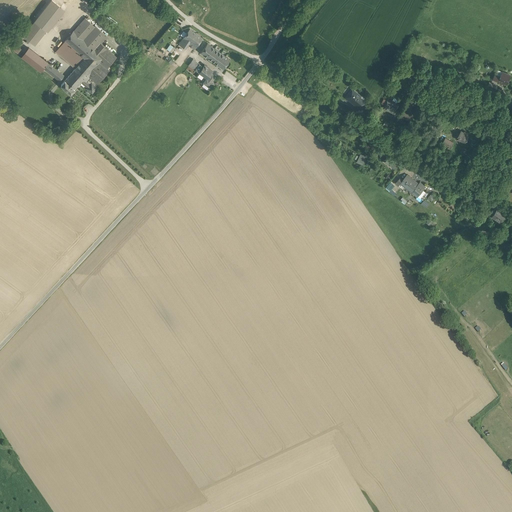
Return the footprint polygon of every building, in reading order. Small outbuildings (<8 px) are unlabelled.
[(47,31),(64,9),(51,0),(34,21),(46,30),(47,31)] [(95,26),(85,18),(74,31),(90,45),(94,49),(100,43),(107,36),(95,26)] [(34,21),(23,35),(35,44),(46,30),(34,21)] [(203,38),(190,29),(183,38),(196,47),(203,38)] [(74,31),(73,31),(65,40),(81,55),(90,45),(74,31)] [(183,38),(179,45),(186,49),(188,45),(194,49),(196,47),(183,38)] [(81,55),(65,40),(55,51),(75,68),(79,64),(85,57),(81,55)] [(100,43),(94,49),(90,45),(81,55),(85,57),(95,66),(89,73),(83,80),(86,82),(90,77),(102,64),(107,68),(116,57),(100,43)] [(201,52),(223,69),(230,59),(208,43),(201,52)] [(173,52),(176,48),(171,44),(167,49),(173,52)] [(48,62),(29,47),(22,56),(41,71),(43,68),(48,62)] [(95,66),(85,57),(79,64),(89,73),(95,66)] [(188,65),(199,72),(203,66),(193,59),(188,65)] [(64,75),(48,62),(43,68),(60,81),(64,75)] [(89,73),(79,64),(75,68),(65,80),(75,89),(83,80),(89,73)] [(102,64),(90,77),(97,83),(97,84),(109,70),(107,68),(102,64)] [(199,72),(200,73),(204,76),(207,78),(204,83),(209,87),(213,83),(211,82),(216,76),(212,73),(212,74),(211,73),(213,71),(205,65),(203,66),(199,72)] [(500,75),(495,73),(492,79),(502,83),(503,82),(507,83),(510,75),(502,71),(500,75)] [(97,83),(90,77),(86,82),(87,84),(86,86),(88,87),(87,88),(92,93),(97,87),(95,86),(97,83)] [(65,80),(61,85),(71,93),(75,89),(65,80)] [(402,86),(395,81),(393,84),(399,89),(402,86)] [(360,92),(351,85),(345,93),(360,105),(365,99),(359,93),(360,92)] [(399,100),(389,95),(385,104),(395,109),(399,100)] [(407,104),(407,103),(403,111),(414,116),(418,108),(411,105),(407,104)] [(466,132),(465,133),(461,130),(459,133),(458,132),(456,134),(458,135),(456,137),(465,142),(470,135),(466,132)] [(453,141),(445,136),(442,141),(450,146),(453,141)] [(366,156),(361,153),(357,160),(362,163),(366,156)] [(400,161),(390,153),(385,160),(395,167),(400,161)] [(403,179),(401,182),(412,191),(413,190),(418,183),(407,174),(403,179)] [(426,186),(420,182),(418,183),(413,190),(419,194),(422,190),(426,186)] [(425,192),(422,190),(419,194),(418,196),(423,200),(428,194),(425,191),(425,192)] [(431,201),(436,196),(432,193),(427,197),(431,201)] [(430,203),(425,199),(421,204),(426,208),(430,203)] [(496,209),(492,213),(500,220),(506,212),(499,206),(497,207),(496,209)]
